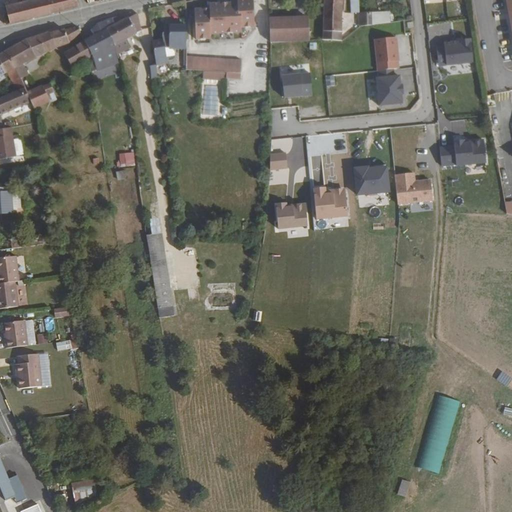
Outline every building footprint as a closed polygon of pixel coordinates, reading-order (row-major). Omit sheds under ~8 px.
[(36,14),(32,0),(28,0),(18,2),(22,17),(36,14)] [(50,11),(48,0),(32,0),(36,14),(50,11)] [(48,0),(50,11),(78,4),(77,0),(48,0)] [(210,33),(242,33),(242,28),(255,28),(254,0),(238,0),(239,0),(232,0),(232,4),(211,4),(211,9),(196,9),(196,39),(210,39),(210,33)] [(343,17),(343,0),(323,0),(323,17),(343,17)] [(22,17),(18,2),(5,6),(7,21),(22,17)] [(375,22),(374,10),(360,11),(361,24),(375,22)] [(407,18),(406,10),(390,13),(392,21),(407,18)] [(116,43),(143,29),(139,12),(124,19),(120,14),(112,18),(116,43)] [(308,40),(307,16),(270,17),(270,43),(308,40)] [(342,40),(343,17),(323,17),(322,39),(342,40)] [(116,43),(112,18),(104,22),(94,28),(97,34),(86,40),(94,55),(116,43)] [(186,48),(187,24),(169,24),(168,31),(165,31),(163,32),(162,34),(162,35),(162,37),(163,38),(153,40),(156,61),(156,63),(167,61),(167,58),(169,58),(171,58),(174,57),(175,55),(176,52),(175,51),(174,49),(186,48)] [(81,29),(79,25),(48,33),(29,39),(0,54),(0,56),(21,78),(29,73),(23,64),(25,62),(25,63),(26,63),(27,63),(27,61),(55,47),(71,42),(81,29)] [(94,55),(86,40),(68,51),(73,62),(75,65),(78,63),(91,57),(94,55)] [(376,62),(398,61),(397,40),(375,40),(376,62)] [(485,50),(478,52),(481,67),(487,65),(485,50)] [(21,78),(0,56),(0,76),(4,75),(7,73),(20,89),(27,86),(21,78)] [(240,78),(240,58),(186,58),(186,71),(227,72),(227,77),(240,78)] [(81,71),(78,63),(75,65),(73,62),(65,66),(69,76),(81,71)] [(487,67),(481,69),(484,84),(491,82),(487,67)] [(311,73),(283,75),(284,98),(313,96),(311,73)] [(400,75),(376,77),(378,106),(402,104),(402,94),(404,94),(403,84),(401,84),(400,75)] [(106,85),(104,77),(96,79),(96,83),(100,83),(101,86),(106,85)] [(52,102),(50,95),(59,92),(55,81),(30,91),(33,96),(34,99),(36,108),(52,102)] [(33,101),(27,86),(20,89),(0,97),(0,103),(3,110),(4,112),(33,101)] [(0,156),(15,155),(12,126),(0,128),(0,156)] [(121,164),(132,161),(130,152),(119,154),(121,164)] [(286,152),(269,153),(270,170),(287,169),(286,152)] [(353,165),(354,194),(389,193),(388,164),(353,165)] [(118,180),(127,178),(125,169),(116,172),(118,180)] [(394,173),(397,204),(433,201),(431,178),(415,180),(414,172),(394,173)] [(312,187),(316,219),(348,216),(344,187),(326,189),(325,185),(312,187)] [(0,194),(0,214),(11,213),(9,194),(0,194)] [(307,237),(306,201),(275,203),(276,229),(287,229),(287,237),(307,237)] [(170,315),(159,233),(146,235),(156,316),(170,315)] [(18,280),(15,257),(0,258),(0,283),(17,281),(18,280)] [(216,276),(228,275),(227,266),(216,266),(216,276)] [(0,283),(0,307),(19,305),(17,281),(0,283)] [(471,316),(479,320),(484,309),(476,305),(471,316)] [(72,313),(71,306),(54,308),(55,315),(72,313)] [(28,346),(25,321),(5,323),(6,334),(7,340),(5,340),(6,348),(28,346)] [(38,343),(47,343),(47,334),(37,334),(38,343)] [(19,372),(20,387),(41,386),(39,353),(18,355),(19,363),(16,363),(16,372),(19,372)] [(43,386),(49,385),(48,372),(44,372),(42,354),(39,355),(43,386)] [(416,467),(437,473),(459,401),(437,394),(416,467)] [(511,416),(511,408),(504,407),(503,415),(511,416)] [(0,483),(7,501),(16,498),(18,504),(29,500),(19,476),(10,480),(0,456),(0,483)] [(95,479),(71,481),(74,502),(97,500),(95,479)]
